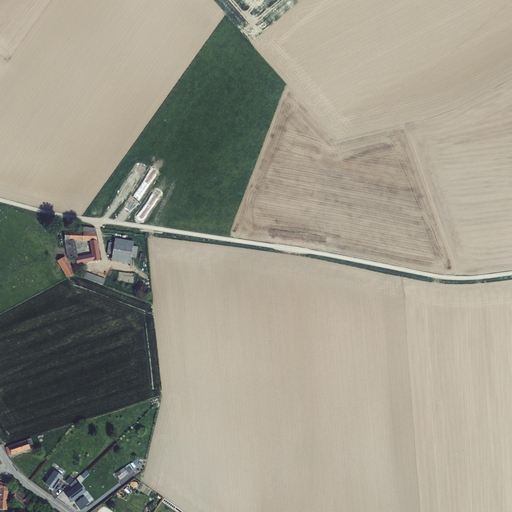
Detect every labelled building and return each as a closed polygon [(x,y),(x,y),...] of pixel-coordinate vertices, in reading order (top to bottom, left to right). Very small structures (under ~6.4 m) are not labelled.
[(83,232),(82,241),(89,241),(91,254),(78,256),(76,258),(68,259),(70,262),(72,262),(72,265),(92,262),(92,261),(100,260),(97,241),(96,241),(95,229),(83,227),(83,232)] [(82,241),(83,232),(64,232),(64,240),(66,257),(67,256),(68,259),(76,258),(78,256),(75,241),(82,241)] [(108,243),(107,254),(112,255),(111,261),(130,264),(131,257),(136,258),(138,247),(132,246),(133,242),(115,239),(114,243),(108,243)] [(65,257),(57,261),(67,278),(75,274),(65,257)] [(86,272),(83,278),(103,285),(105,279),(86,272)] [(8,447),(5,448),(8,456),(11,455),(30,449),(29,446),(32,444),(31,438),(27,440),(8,446),(8,447)] [(85,478),(90,472),(87,469),(82,475),(85,478)] [(123,469),(116,474),(120,479),(127,474),(123,469)] [(53,471),(45,484),(53,490),(62,477),(53,471)] [(64,483),(68,486),(73,480),(70,477),(64,483)] [(79,483),(65,494),(71,502),(74,500),(81,509),(89,503),(82,494),(85,491),(79,483)] [(10,494),(8,497),(13,502),(16,499),(28,509),(33,502),(27,497),(26,497),(26,498),(15,489),(10,494)]
